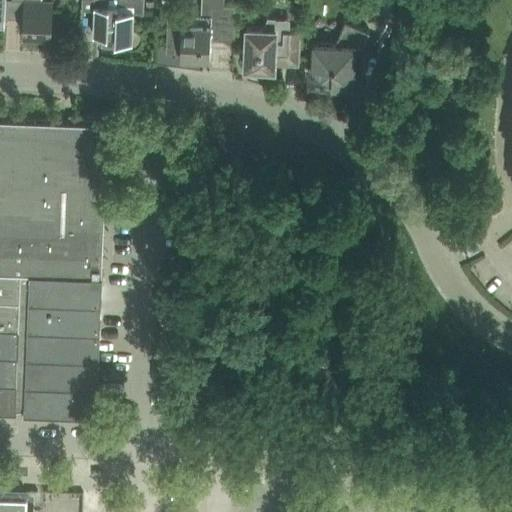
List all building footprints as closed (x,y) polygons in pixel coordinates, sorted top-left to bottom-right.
[(24,0),(24,33),(53,34),(53,0),(24,0)] [(94,0),(94,9),(94,34),(107,34),(107,44),(117,44),(117,41),(133,41),(134,11),(144,12),(144,0),(94,0)] [(146,0),(147,9),(154,9),(154,0),(146,0)] [(213,0),(213,14),(225,14),(225,3),(225,0),(213,0)] [(380,0),(376,10),(400,20),(408,0),(380,0)] [(170,13),(169,50),(182,51),(182,56),(211,57),(212,38),(212,37),(213,14),(181,13),(181,14),(170,13)] [(283,61),(300,62),(302,29),(290,29),(290,17),(286,17),(286,16),(277,16),(277,17),(269,16),(264,27),(247,27),(246,66),(250,66),(250,70),(266,71),(266,67),(275,67),(276,59),(283,59),(283,61)] [(310,65),(310,68),(309,88),(332,88),(332,85),(355,86),(356,65),(371,29),(346,19),(336,43),(315,42),(314,65),(310,65)] [(0,118),(0,271),(26,273),(103,276),(106,199),(109,122),(0,118)] [(0,271),(0,299),(25,301),(26,273),(0,271)] [(26,273),(25,301),(102,304),(103,283),(103,276),(26,273)] [(0,299),(0,327),(24,329),(25,301),(0,299)] [(25,301),(24,329),(101,332),(102,304),(25,301)] [(0,327),(0,355),(23,357),(24,329),(0,327)] [(100,359),(101,332),(24,329),(23,357),(100,359)] [(0,355),(0,383),(22,384),(23,357),(0,355)] [(23,357),(22,384),(99,387),(100,360),(23,357)] [(0,383),(0,411),(18,412),(18,408),(21,409),(22,384),(0,383)] [(22,384),(21,409),(24,409),(24,413),(98,416),(98,402),(99,387),(22,384)] [(27,511),(29,492),(0,490),(0,511),(27,511)]
